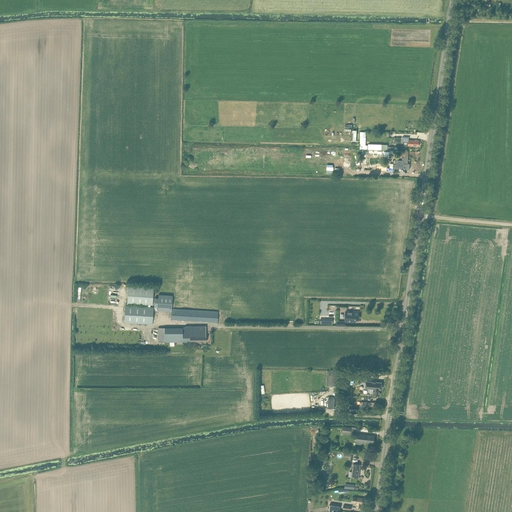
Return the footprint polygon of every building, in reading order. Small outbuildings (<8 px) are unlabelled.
[(409,137),(403,137),(402,142),(405,142),(405,145),(414,146),(419,146),(419,141),(416,140),(409,140),(409,138),(409,137)] [(394,160),(393,168),(398,168),(398,167),(404,168),(404,169),(405,169),(409,169),(410,164),(408,164),(408,152),(403,151),(403,158),(402,161),(394,160)] [(128,303),(153,304),(154,288),(129,286),(128,303)] [(90,293),(90,296),(90,298),(92,300),(93,302),(96,303),(98,303),(100,303),(103,302),(104,300),(106,298),(106,296),(106,293),(104,291),(103,289),(100,288),(98,288),(96,288),(93,289),(92,291),(90,293)] [(157,310),(171,311),(172,295),(158,294),(158,297),(155,296),(155,307),(157,307),(157,310)] [(152,324),(153,308),(125,306),(124,322),(152,324)] [(218,312),(213,311),(171,309),(171,319),(198,321),(218,322),(218,312)] [(359,319),(359,312),(346,311),(345,321),(356,321),(356,319),(356,318),(359,319)] [(206,326),(201,326),(186,326),(182,328),(165,328),(165,327),(158,327),(158,342),(181,342),(181,344),(191,344),(191,342),(201,342),(206,342),(206,335),(206,326)] [(326,386),(339,387),(339,370),(332,370),(331,375),(327,375),(326,386)] [(361,371),(360,381),(366,382),(365,388),(373,388),(373,394),(380,395),(380,389),(381,389),(382,383),(368,381),(367,377),(368,372),(361,371)] [(374,436),(369,435),(357,433),(356,443),(365,444),(366,440),(374,441),(374,436)] [(352,477),(353,477),(358,478),(360,465),(353,464),(352,477)] [(366,499),(361,498),(353,497),(353,503),(357,503),(357,507),(361,507),(361,504),(366,504),(366,499)]
